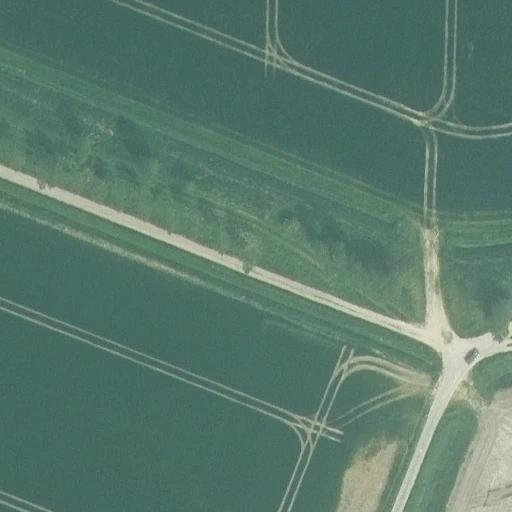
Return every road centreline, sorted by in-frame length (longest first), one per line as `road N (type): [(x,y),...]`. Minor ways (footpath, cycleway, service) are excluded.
road 1 (track): [(511,343),(467,354),(441,347),(0,172)]
road 2 (unclassified): [(397,511),(449,381),(467,354),(511,327)]
road 3 (track): [(441,347),(428,222)]
